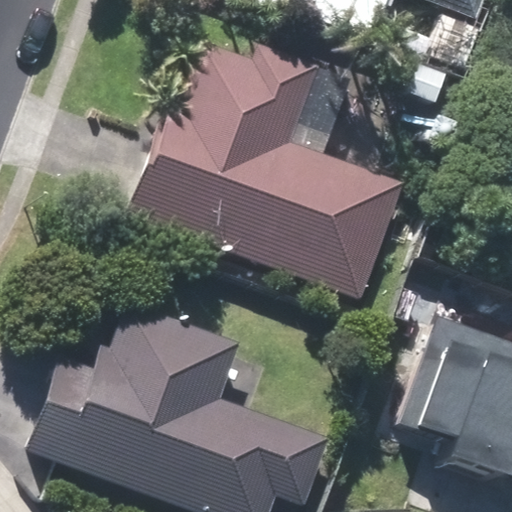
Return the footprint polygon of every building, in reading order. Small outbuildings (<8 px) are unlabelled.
[(422,0),(471,18),(477,0),(422,0)] [(159,90),(116,200),(346,289),(389,180),(284,139),(306,82),(199,40),(176,97),(159,90)] [(511,94),(503,117),(511,120),(511,94)] [(45,369),(16,447),(195,511),(264,511),(276,480),(302,489),(319,442),(209,402),(229,346),(112,306),(99,350),(84,344),(73,380),(45,369)] [(437,451),(511,476),(511,342),(436,316),(401,421),(442,436),(437,451)]
